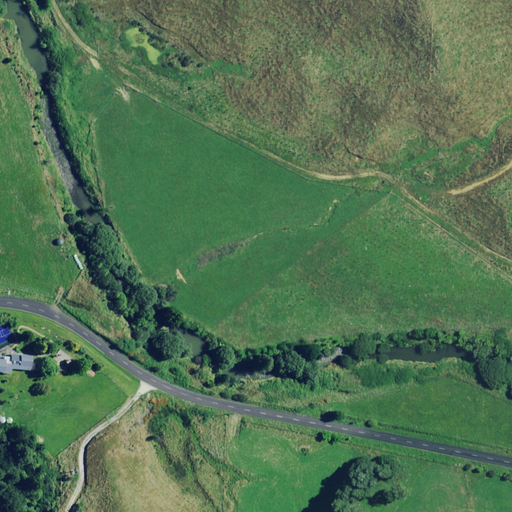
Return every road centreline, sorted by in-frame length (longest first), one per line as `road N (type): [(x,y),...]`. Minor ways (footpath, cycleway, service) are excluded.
road 1 (tertiary): [(0,302),(60,317),(201,396),(511,460)]
road 2 (track): [(511,262),(475,246),(380,171),(306,170),(193,115),(86,39),(57,0)]
